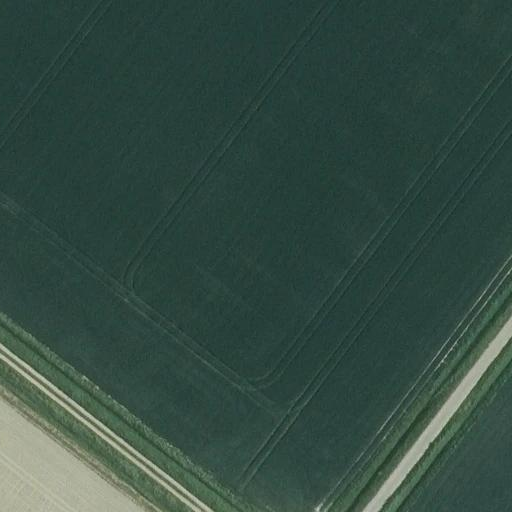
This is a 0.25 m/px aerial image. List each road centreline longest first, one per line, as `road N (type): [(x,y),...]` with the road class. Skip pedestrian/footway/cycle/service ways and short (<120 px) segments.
road 1 (track): [(202,511),(0,354)]
road 2 (unclassified): [(362,511),(511,315)]
